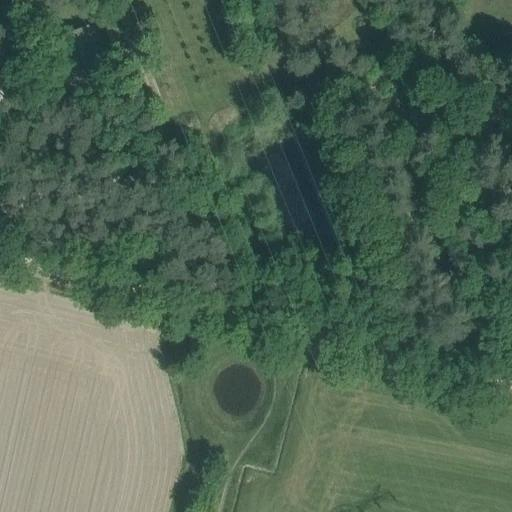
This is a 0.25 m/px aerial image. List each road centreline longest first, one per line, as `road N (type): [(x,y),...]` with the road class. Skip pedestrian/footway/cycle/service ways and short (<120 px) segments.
road 1 (track): [(0,258),(291,332)]
road 2 (track): [(291,332),(511,381)]
